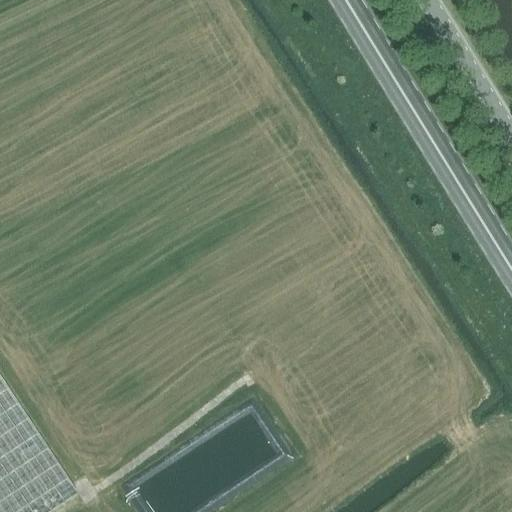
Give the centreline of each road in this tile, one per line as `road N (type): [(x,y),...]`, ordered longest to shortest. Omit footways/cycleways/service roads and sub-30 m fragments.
road 1 (primary): [(511,267),(347,0)]
road 2 (unclassified): [(511,128),(432,0)]
